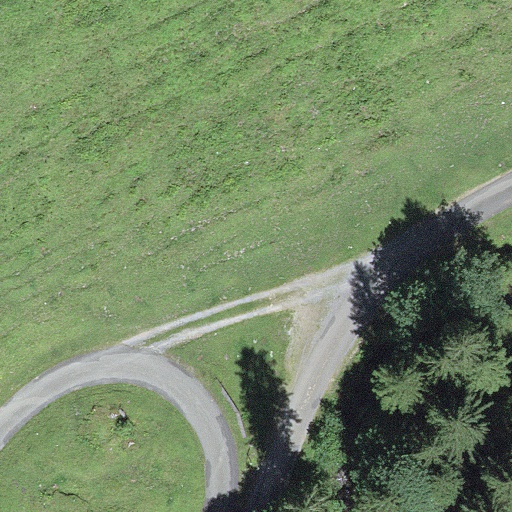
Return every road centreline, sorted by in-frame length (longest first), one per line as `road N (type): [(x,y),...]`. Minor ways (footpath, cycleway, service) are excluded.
road 1 (track): [(511,189),(435,235),(308,400),(247,511)]
road 2 (track): [(222,511),(234,448),(196,393),(133,375),(57,397),(0,456)]
road 3 (track): [(133,375),(185,337),(417,258)]
